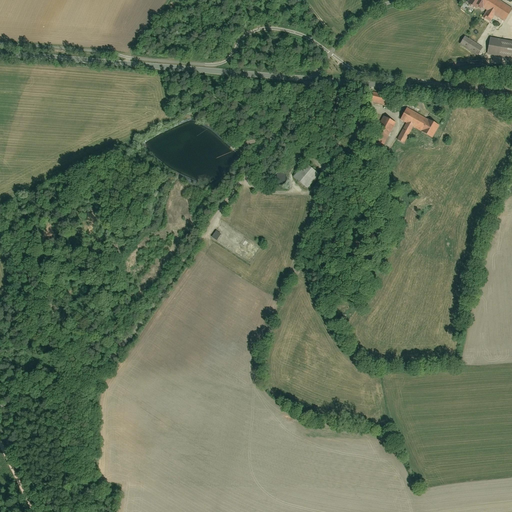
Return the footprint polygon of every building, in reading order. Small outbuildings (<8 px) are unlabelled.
[(511,10),(495,0),(472,0),(467,8),(480,16),(483,11),(502,23),(511,10)] [(462,37),(457,46),(477,58),(482,49),(462,37)] [(511,43),(488,39),(484,56),(511,61),(511,43)] [(372,91),(368,104),(389,109),(392,96),(372,91)] [(406,124),(396,143),(403,147),(414,128),(426,135),(432,124),(407,110),(401,122),(406,124)] [(368,144),(382,151),(395,125),(381,118),(368,144)] [(293,179),(307,191),(320,176),(306,164),(293,179)]
